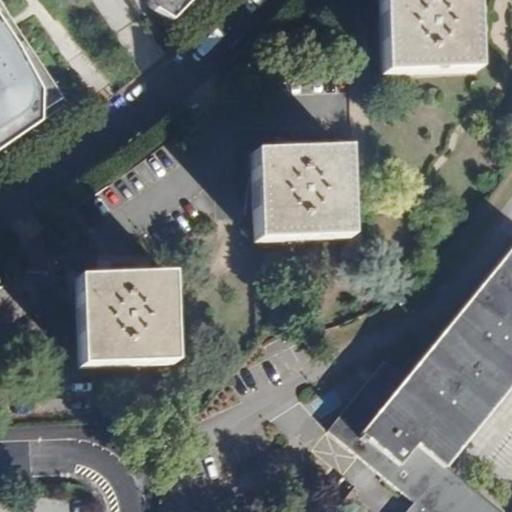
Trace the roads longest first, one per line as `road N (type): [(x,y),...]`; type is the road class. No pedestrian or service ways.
road 1 (unknown): [(120,482),(406,336),(511,215)]
road 2 (residential): [(0,210),(173,90),(263,0)]
road 3 (residential): [(0,458),(94,462),(120,482),(129,511)]
